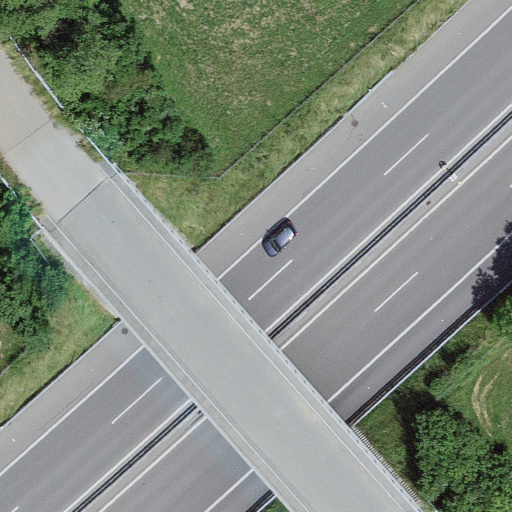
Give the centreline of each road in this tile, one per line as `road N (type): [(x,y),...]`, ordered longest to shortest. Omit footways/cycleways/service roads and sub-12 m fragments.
road 1 (motorway): [(511,50),(6,511)]
road 2 (residential): [(354,511),(80,198),(0,92)]
road 3 (motorway): [(145,511),(511,165)]
road 4 (motorway): [(247,511),(511,260)]
